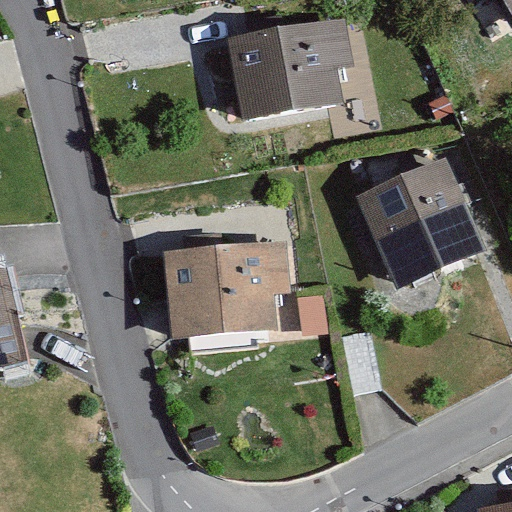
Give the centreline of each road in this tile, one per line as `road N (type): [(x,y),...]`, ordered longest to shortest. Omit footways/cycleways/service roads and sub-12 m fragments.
road 1 (residential): [(188,511),(150,455),(32,30),(16,0)]
road 2 (residential): [(511,418),(316,511)]
